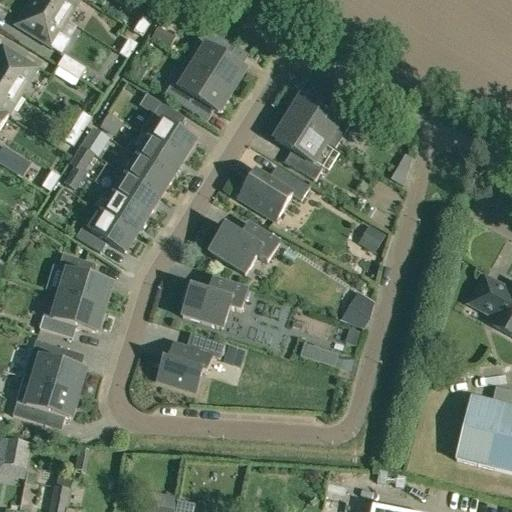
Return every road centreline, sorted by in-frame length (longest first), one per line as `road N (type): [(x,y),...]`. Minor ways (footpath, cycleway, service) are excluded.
road 1 (residential): [(437,127),(355,407),(344,419),(323,430),(150,417),(125,397),(128,337),(288,46)]
road 2 (residential): [(437,127),(288,46)]
road 3 (residential): [(511,227),(499,163),(437,127)]
